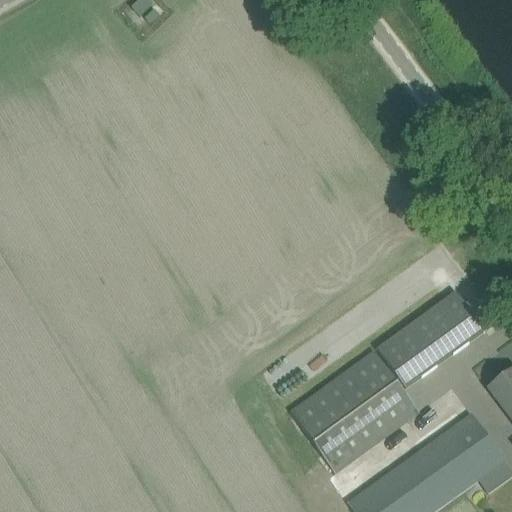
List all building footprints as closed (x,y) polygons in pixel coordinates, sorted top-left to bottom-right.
[(146,0),(141,0),(132,10),(140,18),(153,6),(146,0)] [(150,26),(159,17),(154,12),(145,20),(150,26)] [(457,294),(377,351),(406,390),(485,333),(482,328),(457,294)] [(292,414),(335,474),(418,414),(375,354),(292,414)] [(511,368),(488,387),(511,418),(511,368)] [(438,511),(506,463),(471,416),(348,504),(353,511),(438,511)]
